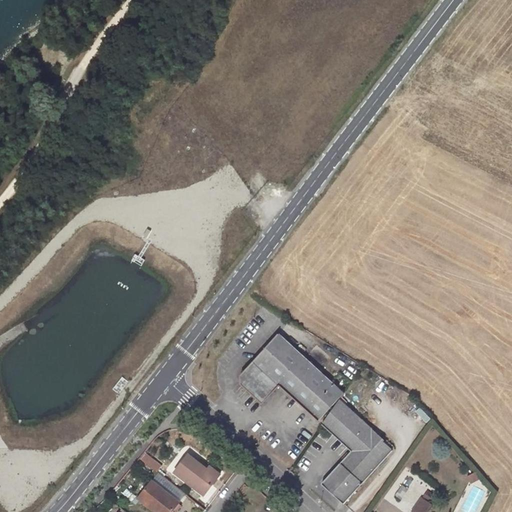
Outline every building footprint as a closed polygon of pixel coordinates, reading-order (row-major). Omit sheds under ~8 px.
[(279,334),(241,375),(242,384),(262,404),(279,385),(318,420),(338,399),(343,393),(279,334)] [(352,450),(323,482),(345,502),(392,451),(382,441),(383,440),(338,399),(322,423),(352,450)] [(421,406),(416,411),(427,422),(432,417),(421,406)] [(189,455),(175,472),(204,494),(218,477),(208,470),(189,455)] [(211,466),(208,470),(218,477),(221,474),(211,466)] [(478,472),(469,475),(471,482),(481,479),(478,472)] [(152,480),(139,498),(155,511),(157,508),(161,511),(172,511),(180,502),(152,480)] [(127,488),(123,494),(133,501),(137,495),(127,488)] [(428,511),(437,496),(424,490),(413,511),(428,511)]
